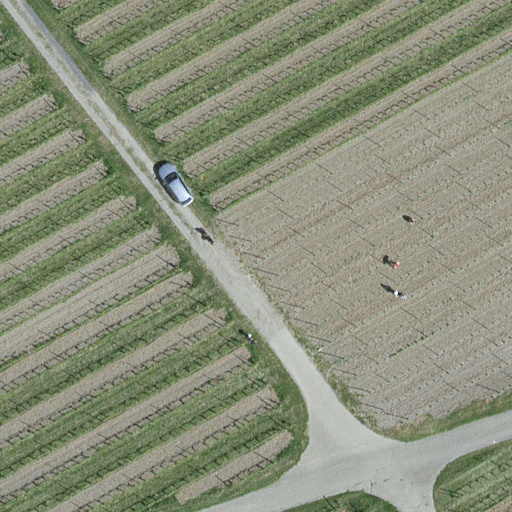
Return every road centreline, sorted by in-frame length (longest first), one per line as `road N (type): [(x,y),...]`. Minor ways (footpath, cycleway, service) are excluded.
road 1 (track): [(377,471),(9,0)]
road 2 (track): [(251,511),(511,427)]
